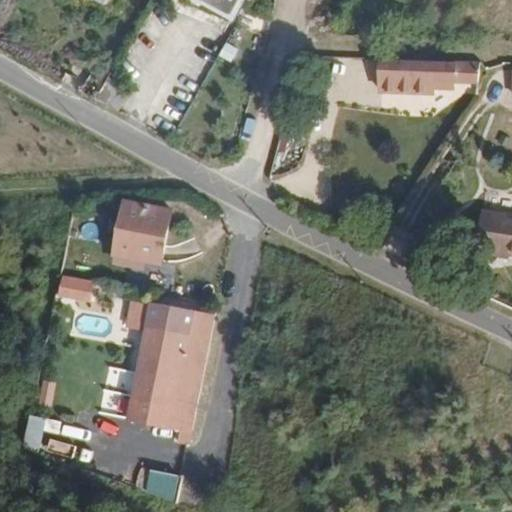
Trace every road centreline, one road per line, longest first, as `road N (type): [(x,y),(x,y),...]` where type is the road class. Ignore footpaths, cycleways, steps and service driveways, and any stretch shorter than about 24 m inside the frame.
road 1 (unclassified): [(511,331),(246,207),(0,74)]
road 2 (track): [(301,0),(246,207)]
road 3 (track): [(191,178),(0,187)]
